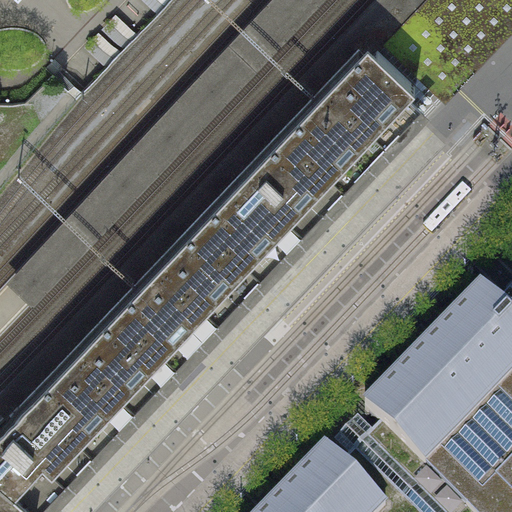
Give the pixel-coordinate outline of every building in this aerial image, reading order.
[(370,0),(0,390),(0,412),(374,30),(383,39),(420,0),(370,0)] [(267,0),(8,277),(30,300),(316,0),(267,0)] [(511,26),(511,0),(420,0),(383,39),(422,77),(444,97),(511,26)] [(0,412),(0,511),(23,511),(34,491),(24,479),(75,425),(422,77),(383,39),(374,30),(0,412)] [(268,511),(511,511),(511,265),(345,433),(281,499),(268,511)]
